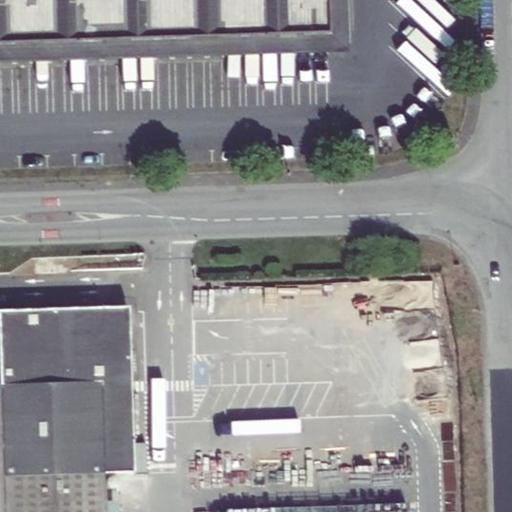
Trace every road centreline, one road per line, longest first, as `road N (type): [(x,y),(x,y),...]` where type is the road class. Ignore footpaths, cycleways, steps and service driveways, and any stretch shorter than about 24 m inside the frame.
road 1 (unclassified): [(0,224),(511,209)]
road 2 (unclassified): [(504,0),(511,206)]
